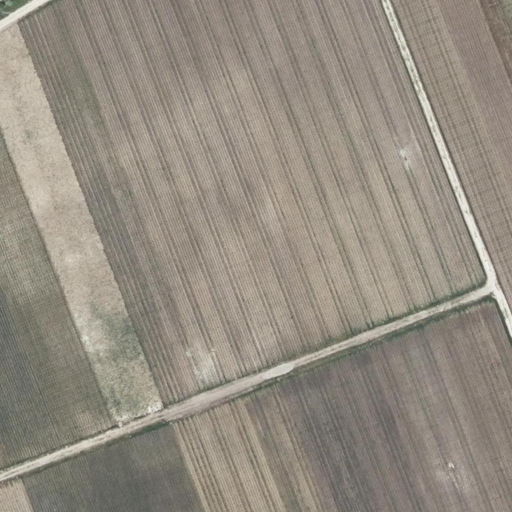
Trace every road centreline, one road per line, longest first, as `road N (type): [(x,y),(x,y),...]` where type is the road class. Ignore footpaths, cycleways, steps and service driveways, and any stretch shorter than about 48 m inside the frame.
road 1 (track): [(497,289),(0,478)]
road 2 (track): [(385,0),(511,326)]
